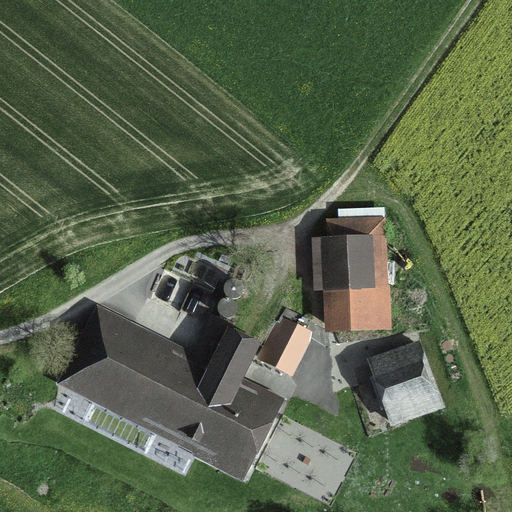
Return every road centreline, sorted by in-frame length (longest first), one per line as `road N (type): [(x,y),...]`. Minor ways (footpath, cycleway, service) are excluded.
road 1 (unclassified): [(0,337),(201,238),(307,220),(341,187)]
road 2 (track): [(341,187),(480,0)]
road 3 (track): [(438,511),(317,390)]
